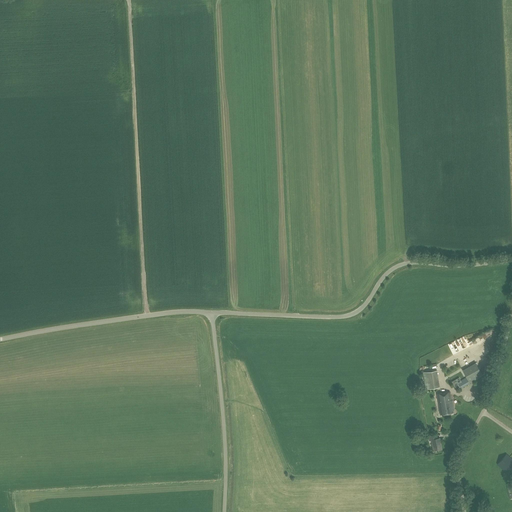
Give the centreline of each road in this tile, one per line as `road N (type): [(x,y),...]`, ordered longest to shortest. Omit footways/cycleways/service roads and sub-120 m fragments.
road 1 (unclassified): [(210,312),(347,316),(404,263),(511,260)]
road 2 (track): [(146,315),(128,0)]
road 3 (unclassified): [(210,312),(0,339)]
road 4 (unclassified): [(224,511),(210,312)]
road 5 (unclassified): [(465,511),(460,459),(511,321)]
